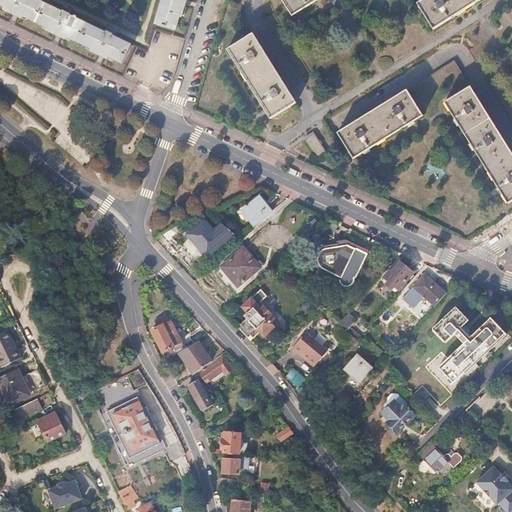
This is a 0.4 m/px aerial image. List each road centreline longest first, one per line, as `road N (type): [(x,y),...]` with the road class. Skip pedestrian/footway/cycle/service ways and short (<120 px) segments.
road 1 (residential): [(169,121),(477,267)]
road 2 (secondary): [(151,255),(262,373),(365,511)]
road 3 (residential): [(212,511),(195,450),(141,352),(125,301),(121,279),(140,246)]
road 4 (residential): [(4,278),(118,511)]
road 5 (unknown): [(511,131),(461,53),(342,128)]
road 6 (residential): [(0,41),(169,121)]
road 7 (residential): [(400,463),(511,355)]
road 8 (residential): [(169,121),(207,0)]
